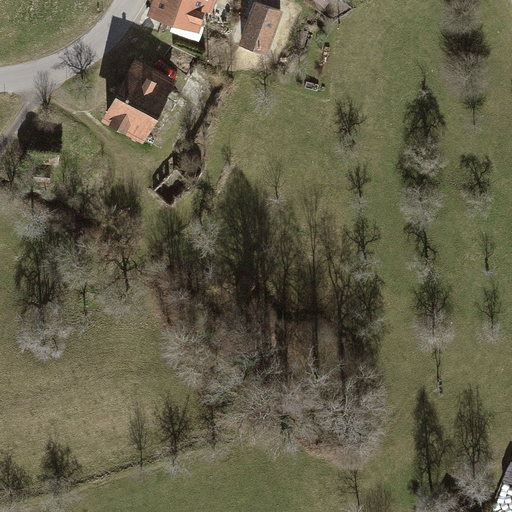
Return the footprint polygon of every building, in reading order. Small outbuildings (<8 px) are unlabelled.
[(153,0),(150,11),(194,27),(201,7),(210,11),(213,0),(153,0)] [(281,13),(254,4),(240,47),(267,56),(281,13)] [(131,60),(98,116),(140,140),(173,84),(131,60)] [(232,91),(190,68),(167,107),(209,131),(232,91)] [(170,133),(161,148),(204,173),(212,158),(170,133)] [(170,219),(197,188),(173,166),(145,197),(170,219)] [(511,463),(506,462),(502,477),(511,480),(511,463)]
